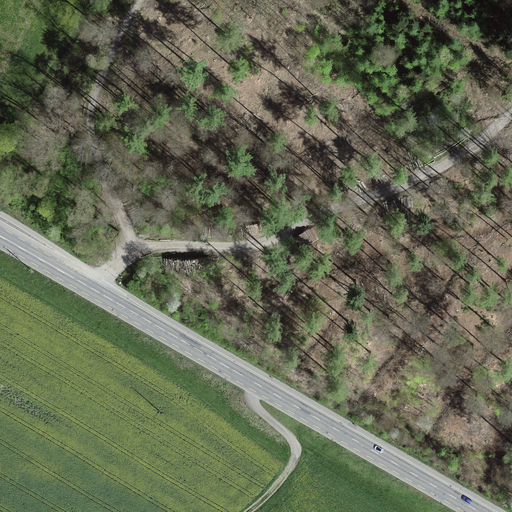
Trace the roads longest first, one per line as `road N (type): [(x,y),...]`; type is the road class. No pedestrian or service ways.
road 1 (tertiary): [(0,236),(480,511)]
road 2 (track): [(130,246),(245,249),(439,169),(511,111)]
road 3 (track): [(130,246),(93,153),(89,114),(140,0)]
road 4 (track): [(253,382),(256,406),(295,449),(249,511)]
